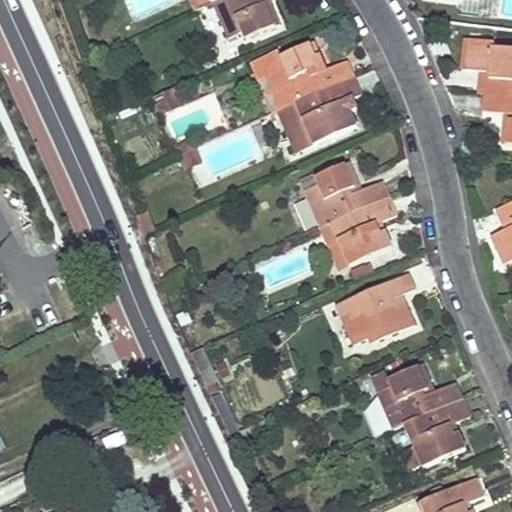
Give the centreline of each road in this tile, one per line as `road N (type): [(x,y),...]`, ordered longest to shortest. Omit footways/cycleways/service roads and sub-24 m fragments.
road 1 (residential): [(370,0),(435,142),(458,274),(499,374)]
road 2 (secondary): [(111,238),(233,511)]
road 3 (secondary): [(5,0),(111,238)]
road 4 (residential): [(0,235),(20,275),(111,238)]
